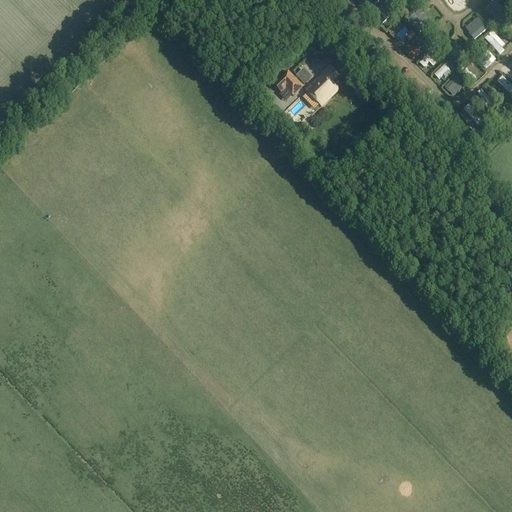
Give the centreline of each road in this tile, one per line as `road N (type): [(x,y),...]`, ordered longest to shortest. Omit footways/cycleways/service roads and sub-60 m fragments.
road 1 (track): [(511,219),(299,0)]
road 2 (track): [(350,0),(452,104),(511,52)]
road 3 (track): [(0,143),(148,0)]
